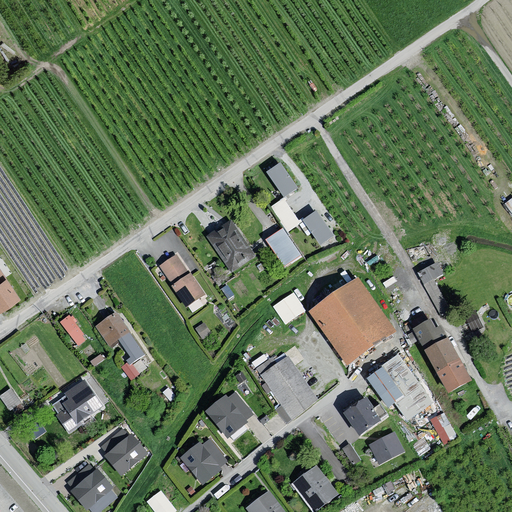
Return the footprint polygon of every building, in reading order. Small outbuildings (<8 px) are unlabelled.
[(281,163),(267,171),(284,196),(287,194),(297,188),(281,163)] [(271,207),(288,231),(303,221),(301,219),(299,221),(285,200),(286,199),(285,197),(271,207)] [(306,218),(303,220),(321,244),(333,235),(316,211),(306,218)] [(230,221),(208,237),(233,271),(254,256),(230,221)] [(273,235),(267,239),(284,265),(300,255),(283,229),(273,235)] [(177,255),(161,266),(174,285),(172,286),(186,306),(201,295),(204,293),(189,272),(177,255)] [(438,262),(418,273),(424,284),(440,313),(444,311),(449,308),(433,279),(444,274),(438,262)] [(0,313),(20,300),(0,269),(0,313)] [(358,279),(311,311),(347,362),(394,330),(358,279)] [(227,285),(221,289),(228,299),(234,295),(227,285)] [(304,310),(294,294),(274,307),(285,323),(296,315),(304,310)] [(115,313),(97,326),(111,345),(119,339),(131,357),(127,359),(130,363),(144,354),(129,332),(128,331),(115,313)] [(72,319),(69,316),(61,322),(78,344),(84,339),(81,335),(83,334),(72,319)] [(430,320),(416,328),(449,390),(469,379),(463,367),(453,348),(441,326),(435,329),(430,320)] [(204,322),(195,328),(202,339),(211,333),(204,322)] [(371,377),(369,379),(389,405),(395,400),(408,418),(431,401),(399,357),(371,377)] [(271,359),(258,369),(284,403),(277,408),(287,422),(317,399),(290,362),(287,358),(276,366),(271,359)] [(51,408),(68,437),(93,420),(91,417),(102,409),(83,383),(60,397),(61,400),(51,408)] [(10,409),(21,401),(12,387),(0,394),(10,409)] [(226,396),(208,410),(215,419),(228,436),(247,422),(244,418),(251,413),(236,394),(228,400),(226,396)] [(374,409),(366,398),(356,405),(345,412),(360,433),(387,415),(380,405),(374,409)] [(279,412),(271,419),(279,428),(287,422),(279,412)] [(445,412),(432,417),(443,443),(456,438),(445,412)] [(121,431),(100,450),(104,457),(102,459),(117,479),(143,455),(121,431)] [(379,441),(371,445),(381,463),(403,451),(394,433),(379,441)] [(198,444),(178,462),(200,489),(220,472),(219,470),(226,464),(209,441),(201,447),(198,444)] [(354,463),(362,458),(351,442),(343,447),(354,463)] [(315,468),(292,485),(311,511),(316,511),(337,496),(315,468)] [(80,471),(68,483),(73,488),(85,476),(80,471)] [(96,472),(70,492),(85,511),(88,511),(112,492),(96,472)] [(174,511),(160,493),(144,505),(149,511),(174,511)] [(281,511),(267,493),(243,510),(244,511),(281,511)]
